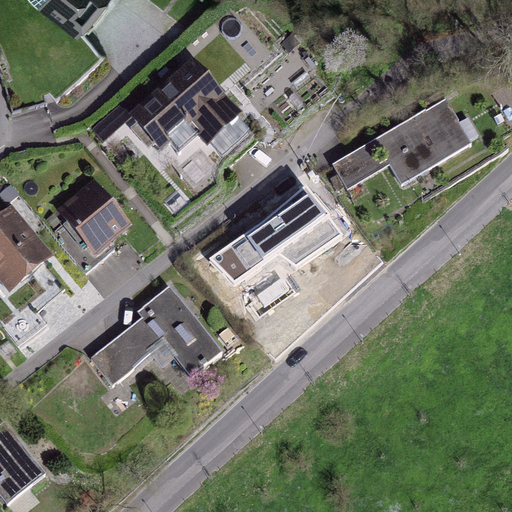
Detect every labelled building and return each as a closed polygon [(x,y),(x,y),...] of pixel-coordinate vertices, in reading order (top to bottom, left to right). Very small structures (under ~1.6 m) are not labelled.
[(30,0),(30,1),(76,34),(99,0),(30,0)] [(215,83),(154,132),(180,165),(209,142),(227,164),(259,138),(215,83)] [(459,112),(359,176),(375,200),(414,176),(430,200),(491,161),(459,112)] [(119,197),(81,221),(110,266),(148,242),(119,197)] [(255,260),(277,290),(360,230),(339,200),(255,260)] [(29,223),(0,247),(0,272),(35,313),(76,278),(29,223)] [(197,305),(111,371),(133,401),(182,363),(212,401),(249,373),(197,305)] [(31,440),(0,461),(0,497),(9,491),(23,511),(38,511),(67,493),(31,440)]
